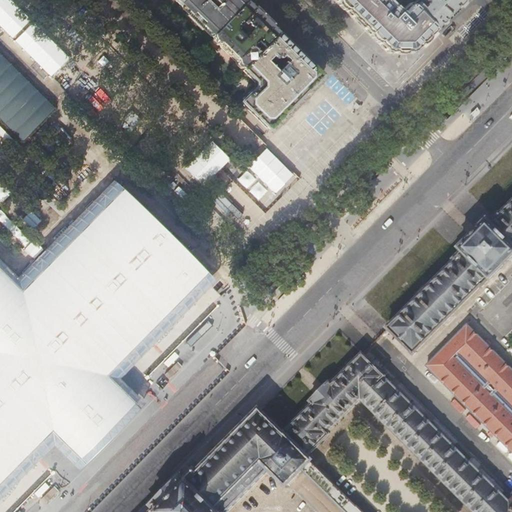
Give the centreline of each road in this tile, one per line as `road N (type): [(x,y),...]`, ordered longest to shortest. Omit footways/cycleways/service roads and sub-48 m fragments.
road 1 (secondary): [(458,164),(115,511)]
road 2 (residential): [(458,164),(290,0)]
road 3 (unknown): [(407,373),(511,474)]
